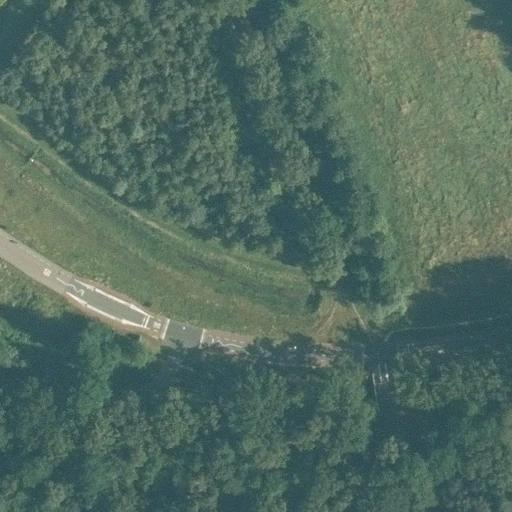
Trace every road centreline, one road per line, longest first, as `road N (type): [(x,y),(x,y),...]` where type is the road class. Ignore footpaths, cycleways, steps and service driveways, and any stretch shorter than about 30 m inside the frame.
road 1 (track): [(250,0),(376,352)]
road 2 (residential): [(185,335),(326,355),(511,334)]
road 3 (residential): [(0,419),(146,389),(185,335)]
road 4 (unclassified): [(145,321),(77,289),(0,237)]
